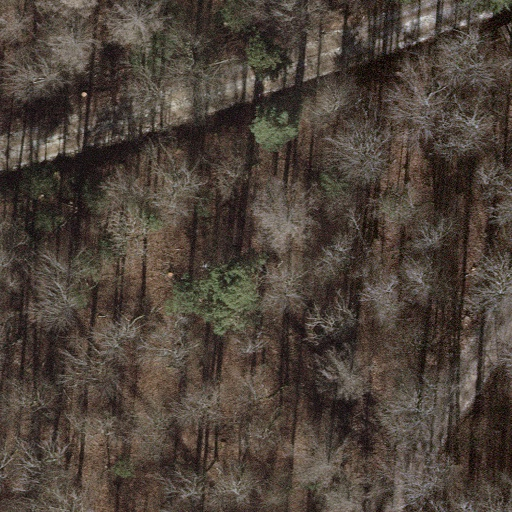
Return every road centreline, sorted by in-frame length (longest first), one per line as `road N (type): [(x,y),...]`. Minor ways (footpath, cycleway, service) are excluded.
road 1 (track): [(466,0),(0,153)]
road 2 (track): [(389,511),(511,312)]
